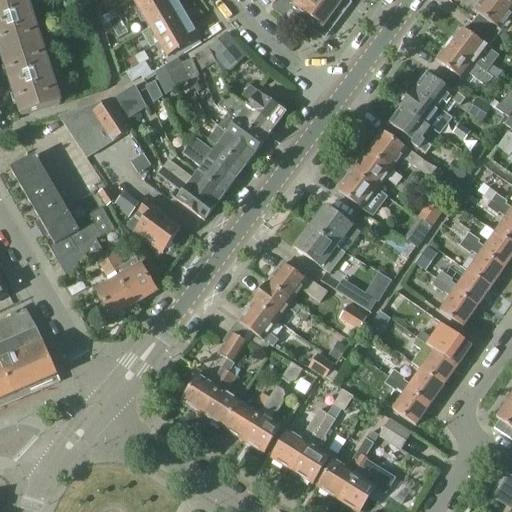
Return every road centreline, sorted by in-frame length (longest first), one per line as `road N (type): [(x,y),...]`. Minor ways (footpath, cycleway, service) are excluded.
road 1 (tertiary): [(109,399),(339,100)]
road 2 (residential): [(109,399),(0,213)]
road 3 (residential): [(252,511),(148,447),(109,399)]
road 4 (residential): [(339,100),(229,0)]
road 5 (tertiary): [(339,100),(412,0)]
